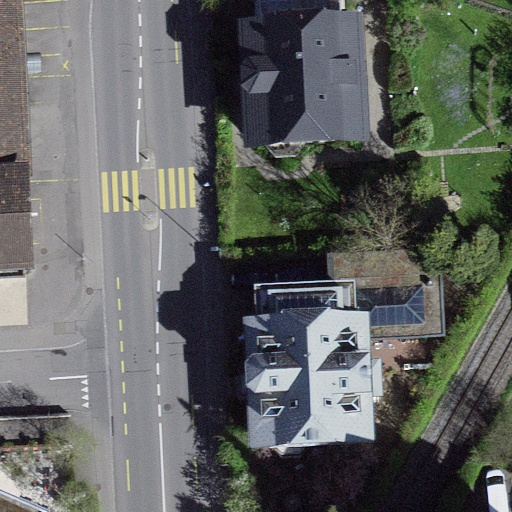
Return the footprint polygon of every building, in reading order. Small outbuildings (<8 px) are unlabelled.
[(0,0),(0,269),(24,268),(17,134),(10,0),(0,0)] [(343,34),(341,0),(261,0),(256,0),(258,38),(252,38),(253,72),(245,80),(246,96),(255,103),(257,146),(271,159),(295,158),(306,143),(355,141),(350,33),(343,34)] [(399,188),(370,189),(371,218),(400,217),(399,188)] [(437,334),(432,254),(334,260),(336,299),(346,298),(348,334),(354,333),(355,338),(437,334)] [(346,298),(336,299),(263,303),(264,338),(256,338),(258,373),(250,378),(251,396),(259,401),(262,446),(360,440),(358,403),(378,402),(376,369),(356,370),(355,338),(354,333),(348,334),(346,298)]
